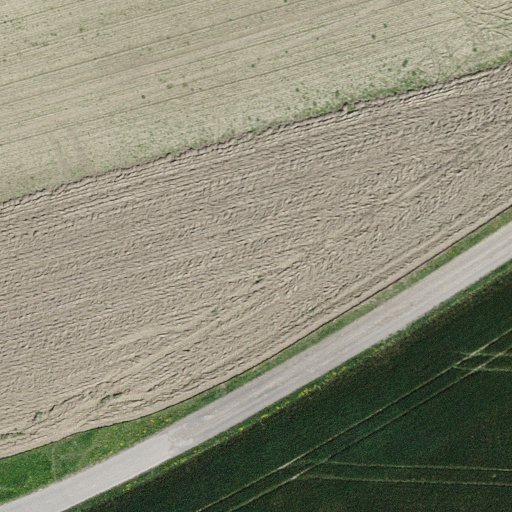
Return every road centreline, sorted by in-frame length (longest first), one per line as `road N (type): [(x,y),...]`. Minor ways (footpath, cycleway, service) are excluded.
road 1 (track): [(511,239),(170,443)]
road 2 (unclassified): [(170,443),(17,511)]
